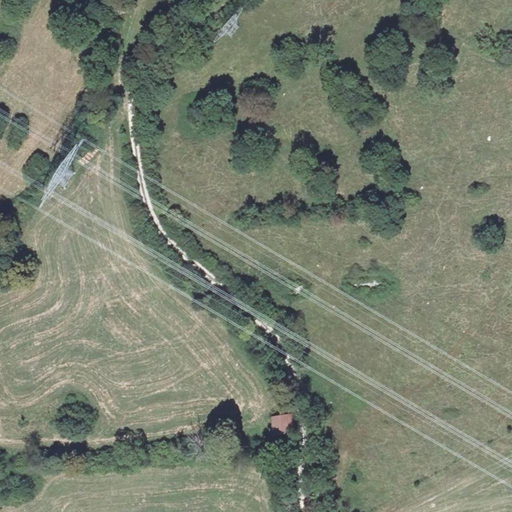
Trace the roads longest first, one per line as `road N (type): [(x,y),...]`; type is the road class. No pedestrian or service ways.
road 1 (track): [(221,0),(147,78),(134,104),(141,195),(183,258),(292,349),(304,384),(313,511)]
road 2 (track): [(144,0),(121,61),(135,139)]
